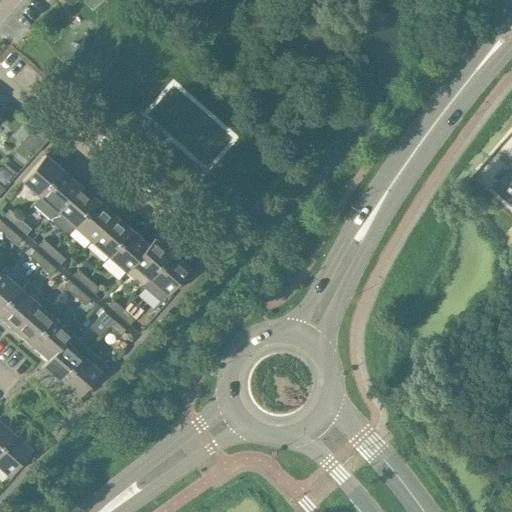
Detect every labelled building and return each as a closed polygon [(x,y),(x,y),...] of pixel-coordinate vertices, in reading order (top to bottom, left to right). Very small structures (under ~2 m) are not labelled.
[(39,196),(62,170),(44,154),(22,180),(39,196)] [(511,161),(500,175),(510,185),(509,186),(511,189),(511,161)] [(49,219),(50,218),(52,216),(79,185),(62,170),(39,196),(32,204),(49,219)] [(97,200),(79,185),(52,216),(53,223),(63,231),(69,231),(74,226),(97,200)] [(114,215),(97,200),(74,226),(91,241),(114,215)] [(15,224),(20,218),(9,209),(4,215),(15,224)] [(131,230),(114,215),(91,241),(108,256),(131,230)] [(31,228),(20,218),(15,224),(26,234),(31,228)] [(0,230),(5,235),(10,229),(0,219),(0,230)] [(10,229),(5,235),(16,245),(21,239),(10,229)] [(148,244),(131,230),(108,256),(126,272),(132,264),(148,245),(148,244)] [(132,264),(149,279),(172,253),(154,237),(148,244),(148,245),(132,264)] [(49,254),(54,249),(43,239),(38,245),(49,254)] [(40,265),(45,259),(34,249),(29,255),(40,265)] [(65,258),(54,249),(49,254),(60,264),(65,258)] [(172,253),(149,279),(142,286),(160,302),(190,268),(172,253)] [(56,268),(45,259),(40,265),(51,274),(56,268)] [(83,284),(88,279),(77,269),(72,274),(83,284)] [(0,275),(0,310),(20,288),(2,273),(0,275)] [(74,295),(79,289),(69,279),(63,285),(74,295)] [(99,288),(88,279),(83,284),(94,294),(99,288)] [(37,303),(20,288),(0,310),(0,316),(14,329),(37,303)] [(90,299),(79,289),(74,295),(85,305),(90,299)] [(37,303),(14,329),(31,344),(54,318),(59,312),(58,310),(46,299),(45,300),(42,297),(37,303)] [(118,315),(123,308),(112,299),(107,305),(118,315)] [(134,318),(123,308),(118,315),(129,324),(134,318)] [(97,316),(109,325),(114,319),(103,310),(97,316)] [(31,344),(48,359),(65,340),(66,340),(72,333),(54,318),(31,344)] [(114,319),(109,325),(120,335),(125,329),(114,319)] [(45,362),(42,366),(59,381),(82,355),(89,348),(72,333),(66,340),(65,340),(48,359),(45,362)] [(82,355),(59,381),(77,397),(107,363),(89,348),(83,355),(82,355)] [(0,449),(14,433),(0,421),(0,449)] [(14,433),(0,449),(0,467),(9,475),(32,449),(14,433)]
